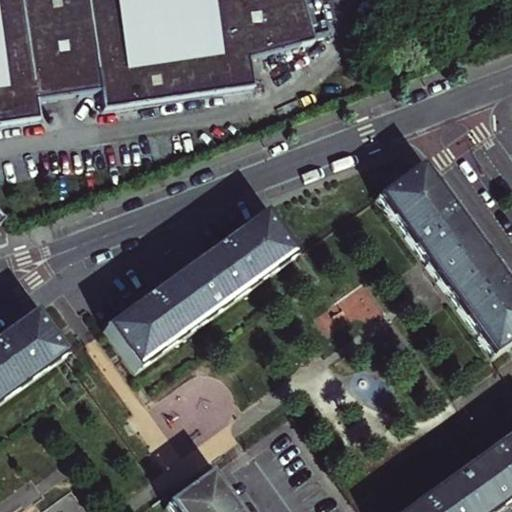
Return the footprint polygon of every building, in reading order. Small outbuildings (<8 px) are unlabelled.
[(0,0),(0,129),(39,123),(36,105),(98,96),(100,114),(254,92),(249,64),(299,57),(299,56),(314,54),(299,0),(0,0)] [(396,187),(373,203),(489,364),(511,347),(511,302),(417,171),(396,187)] [(133,378),(294,261),(262,217),(102,333),(133,378)] [(33,317),(0,341),(0,406),(64,361),(33,317)] [(511,437),(408,511),(498,511),(511,503),(511,437)] [(231,511),(207,479),(170,506),(163,511),(164,511),(231,511)]
